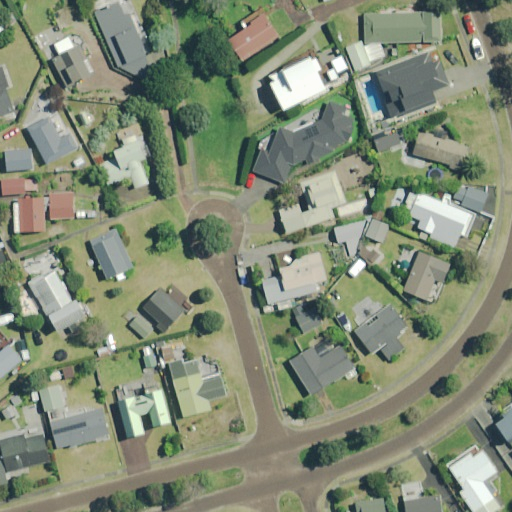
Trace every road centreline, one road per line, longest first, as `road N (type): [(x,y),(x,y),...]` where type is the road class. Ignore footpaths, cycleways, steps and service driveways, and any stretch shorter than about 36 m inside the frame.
road 1 (tertiary): [(271,445),(353,423),(420,388),(471,334),(511,257)]
road 2 (tertiary): [(511,343),(434,423),(305,477)]
road 3 (tertiary): [(29,511),(271,445)]
road 4 (residential): [(271,445),(222,265)]
road 5 (residential): [(222,265),(202,249),(196,216),(204,206),(232,212),(234,244)]
